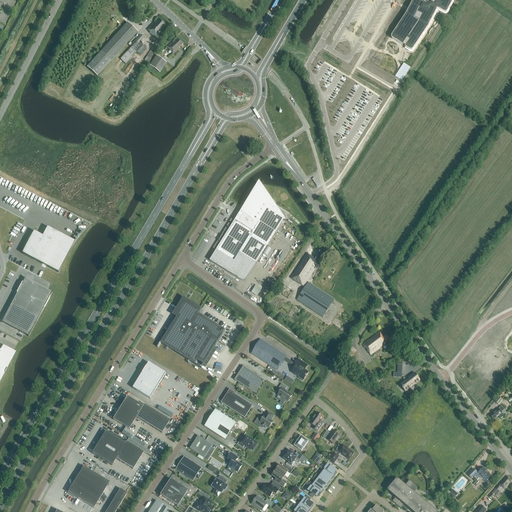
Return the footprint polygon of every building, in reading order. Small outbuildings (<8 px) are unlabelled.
[(413,0),(410,6),(416,9),(417,7),(420,9),(420,8),(425,10),(425,11),(429,14),(428,15),(433,18),(435,14),(437,10),(439,11),(444,13),(445,14),(446,14),(446,13),(447,13),(448,12),(453,0),(413,0)] [(391,37),(391,38),(391,39),(392,39),(392,40),(401,45),(403,46),(405,47),(405,48),(407,49),(407,50),(409,51),(410,51),(411,52),(412,52),(412,51),(413,51),(413,50),(416,46),(416,45),(418,43),(427,30),(427,29),(429,25),(430,25),(433,18),(428,15),(429,14),(425,11),(425,10),(420,8),(420,9),(417,7),(416,9),(410,6),(407,13),(406,14),(405,16),(397,29),(395,31),(392,36),(391,36),(391,37)] [(162,30),(167,25),(160,19),(155,24),(154,23),(148,30),(150,32),(150,33),(156,38),(159,40),(161,37),(159,35),(163,31),(162,30)] [(97,76),(138,32),(127,22),(87,67),(97,76)] [(144,37),(141,34),(130,46),(132,47),(121,59),(126,64),(143,45),(140,42),(144,37)] [(179,47),(183,44),(177,37),(167,47),(174,54),(180,48),(179,47)] [(159,72),(166,62),(157,55),(149,65),(159,72)] [(227,93),(245,98),(246,94),(228,89),(227,93)] [(12,132),(0,156),(0,164),(19,175),(35,144),(12,132)] [(104,178),(88,210),(100,217),(117,184),(104,178)] [(257,264),(284,219),(276,214),(278,210),(270,205),(272,201),(263,196),(266,193),(257,187),(239,216),(238,215),(238,214),(236,217),(236,218),(236,217),(238,218),(211,262),(241,280),(252,261),(257,264)] [(34,231),(22,254),(58,273),(62,258),(75,242),(47,227),(42,236),(34,231)] [(323,317),(335,300),(308,282),(306,285),(305,284),(316,267),(318,269),(320,265),(318,264),(322,257),(321,256),(322,254),(318,251),(313,258),(307,254),(291,278),(305,287),(297,300),(323,317)] [(44,308),(49,298),(52,292),(51,292),(47,290),(25,278),(22,284),(21,283),(16,293),(17,294),(1,323),(2,323),(2,322),(24,334),(28,336),(28,337),(44,308)] [(258,296),(263,289),(257,285),(252,292),(258,296)] [(181,312),(180,311),(157,347),(158,348),(161,344),(201,369),(225,331),(218,326),(219,326),(191,309),(184,305),(181,312)] [(384,343),(389,340),(386,336),(384,338),(380,333),(376,335),(363,344),(371,355),(385,344),(384,343)] [(261,340),(252,354),(277,370),(286,357),(261,340)] [(1,350),(0,349),(0,382),(16,352),(3,345),(1,350)] [(299,377),(299,378),(302,381),(303,380),(306,377),(306,376),(308,372),(305,370),(307,366),(298,360),(294,365),(296,366),(292,372),(299,377)] [(165,373),(148,363),(132,388),(150,399),(165,373)] [(243,367),(235,380),(240,384),(243,386),(256,394),(264,380),(243,367)] [(405,392),(420,380),(419,381),(414,374),(415,373),(414,373),(400,384),(400,385),(401,384),(403,387),(402,387),(404,389),(404,388),(406,391),(405,392)] [(282,384),(278,390),(280,391),(278,395),(283,398),(280,403),(283,404),(286,400),(288,402),(292,395),(285,390),(287,387),(282,384)] [(221,403),(245,419),(253,406),(235,394),(236,393),(235,393),(235,394),(228,390),(226,393),(228,395),(222,403),(221,403)] [(127,397),(113,419),(115,421),(129,430),(136,417),(162,433),(170,421),(144,405),(143,407),(128,397),(127,397)] [(503,401),(498,397),(494,402),(499,405),(503,401)] [(498,409),(490,416),(494,420),(499,416),(499,417),(503,414),(501,412),(504,409),(501,406),(498,409)] [(215,409),(204,426),(226,440),(237,423),(215,409)] [(274,416),(268,412),(265,417),(264,416),(260,422),(262,424),(261,426),(265,428),(266,426),(269,428),(273,422),(270,421),(274,416)] [(321,422),(324,417),(317,412),(310,423),(314,426),(312,428),(318,432),(324,424),(321,422)] [(341,435),(334,430),(331,434),(327,431),(323,437),(328,440),(334,444),(341,435)] [(92,453),(112,466),(116,459),(133,469),(144,452),(149,456),(151,452),(146,449),(129,438),(126,442),(125,443),(106,431),(105,432),(106,432),(102,438),(101,440),(102,441),(99,445),(98,445),(97,447),(93,453),(92,453)] [(204,458),(212,446),(198,436),(190,449),(204,458)] [(257,444),(246,437),(242,443),(239,441),(237,445),(243,448),(245,446),(253,451),(257,444)] [(308,442),(301,437),(299,440),(298,440),(297,442),(295,446),(302,451),(308,442)] [(342,448),(339,446),(336,450),(334,452),(328,460),(334,464),(339,456),(341,453),(348,459),(351,456),(354,453),(351,450),(350,451),(344,446),(342,448)] [(299,461),(300,460),(302,462),(302,461),(304,462),(306,459),(303,456),(297,452),(295,455),(290,451),(284,459),(289,462),(288,463),(292,466),(295,462),(294,461),(296,458),(299,461)] [(231,462),(228,466),(238,472),(242,465),(235,461),(237,457),(231,453),(227,460),(231,462)] [(322,457),(318,454),(313,461),(317,463),(322,457)] [(184,457),(176,470),(193,481),(195,477),(199,480),(203,473),(200,471),(201,468),(184,457)] [(321,466),(322,467),(334,476),(336,473),(335,472),(336,471),(328,464),(326,467),(322,465),(321,466)] [(283,468),(279,465),(276,471),(285,477),(288,472),(290,473),(292,471),(285,466),(283,468)] [(94,508),(109,482),(92,472),(83,467),(73,484),(67,493),(68,493),(76,498),(94,508)] [(334,476),(322,467),(321,469),(324,471),(322,474),(330,480),(331,479),(332,479),(334,476)] [(473,469),(468,475),(471,478),(473,477),(477,481),(479,479),(485,481),(490,486),(493,482),(489,478),(491,476),(486,471),(483,468),(478,473),(477,473),(477,472),(473,469)] [(283,480),(285,477),(276,471),(272,476),(279,481),(277,483),(283,487),(287,482),(283,480)] [(330,480),(322,474),(320,476),(317,474),(315,476),(327,485),(330,482),(329,481),(330,480)] [(218,497),(221,493),(222,493),(223,489),(225,490),(227,486),(224,485),(227,481),(220,476),(217,480),(212,487),(215,489),(213,493),(218,497)] [(327,485),(315,476),(314,477),(317,480),(315,482),(324,489),(325,487),(325,488),(327,485)] [(498,486),(496,489),(489,497),(491,499),(494,496),(495,497),(499,492),(498,491),(502,487),(505,489),(511,481),(507,476),(499,485),(500,485),(499,486),(498,486)] [(177,506),(188,490),(170,479),(160,495),(177,506)] [(324,489),(315,482),(313,485),(310,483),(309,484),(321,493),(323,490),(324,489)] [(321,493),(309,484),(308,484),(307,485),(310,488),(308,490),(316,497),(317,495),(319,496),(321,493)] [(271,489),(266,485),(261,491),(270,497),(272,493),(275,495),(279,490),(273,486),(271,489)] [(395,497),(392,501),(401,509),(404,505),(412,511),(436,511),(414,493),(405,486),(402,490),(400,488),(397,492),(399,493),(395,497)] [(116,510),(127,493),(120,489),(122,490),(108,511),(115,511),(117,510),(116,510)] [(458,494),(452,489),(448,494),(452,498),(454,499),(458,494)] [(286,492),(283,497),(288,501),(291,496),(286,492)] [(298,500),(301,503),(310,509),(313,507),(312,506),(313,505),(309,502),(311,499),(307,496),(303,501),(299,499),(298,500)] [(200,511),(202,509),(207,511),(208,511),(211,507),(209,505),(211,502),(203,497),(201,501),(202,501),(200,505),(197,503),(194,507),(200,511)] [(257,497),(252,504),(262,511),(267,504),(270,506),(273,503),(267,499),(265,502),(257,497)] [(165,511),(168,509),(156,501),(148,511),(165,511)] [(310,509),(301,503),(299,505),(296,503),(295,505),(304,511),(308,511),(309,511),(309,510),(310,509),(310,510),(310,509)]
